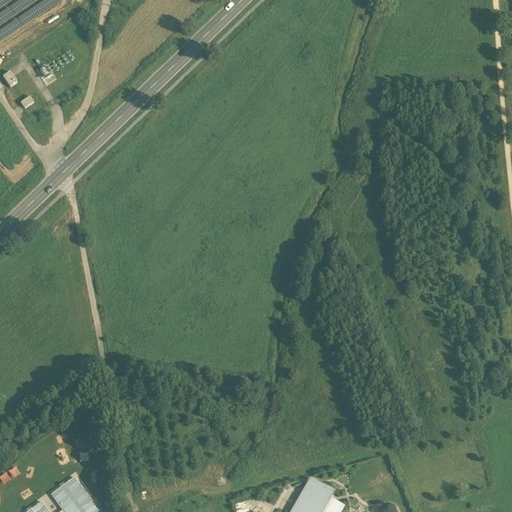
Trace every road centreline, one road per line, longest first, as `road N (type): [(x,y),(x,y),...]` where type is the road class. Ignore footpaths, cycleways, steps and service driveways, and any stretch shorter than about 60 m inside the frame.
road 1 (primary): [(0,234),(242,0)]
road 2 (track): [(103,366),(68,187)]
